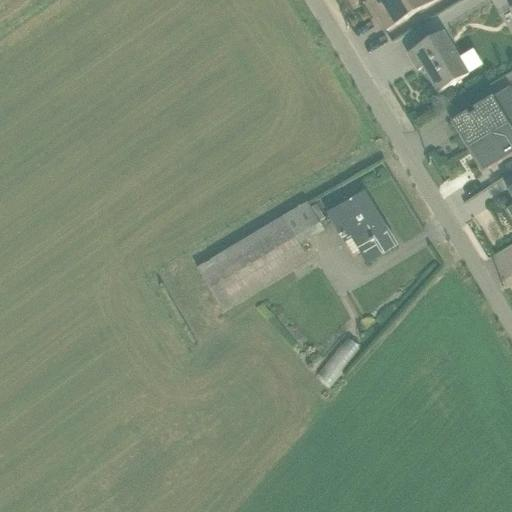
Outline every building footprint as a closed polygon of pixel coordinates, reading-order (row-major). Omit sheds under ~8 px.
[(365,0),(382,32),(439,3),(437,0),(365,0)] [(491,0),(487,0),(461,8),(466,24),(496,14),(491,0)] [(431,98),(470,75),(444,33),(406,56),(431,98)] [(450,124),(467,151),(511,123),(511,94),(508,88),(472,111),(474,114),(468,118),(466,114),(450,124)] [(511,123),(467,151),(482,176),(511,157),(511,123)] [(357,266),(398,244),(368,190),(327,212),(357,266)] [(334,375),(345,388),(386,351),(374,339),(334,375)]
